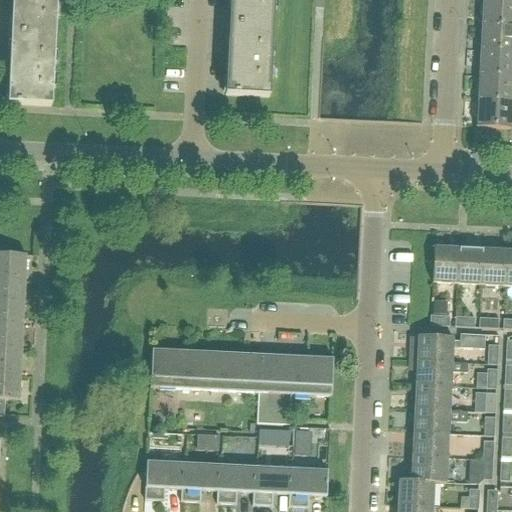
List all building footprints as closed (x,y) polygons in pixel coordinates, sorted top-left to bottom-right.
[(11,0),(10,37),(55,39),(56,0),(11,0)] [(190,8),(189,0),(170,0),(171,9),(190,8)] [(229,0),(228,28),(272,30),(273,0),(229,0)] [(481,28),(511,29),(511,3),(482,2),(481,28)] [(228,28),(224,97),(224,98),(269,100),(272,30),(228,28)] [(479,53),(511,55),(511,29),(481,28),(479,53)] [(7,107),(51,109),(55,39),(10,37),(7,107)] [(478,79),(511,80),(511,55),(479,53),(478,79)] [(477,104),(511,106),(511,80),(478,79),(477,104)] [(476,130),(511,132),(511,130),(511,106),(477,104),(477,105),(476,106),(475,118),(476,119),(476,130)] [(431,286),(456,287),(458,252),(431,250),(431,252),(433,252),(431,286)] [(480,288),(482,253),(458,252),(456,287),(480,288)] [(504,289),(506,254),(482,253),(480,288),(504,289)] [(26,258),(0,256),(0,281),(25,283),(26,258)] [(25,283),(0,281),(0,305),(24,307),(25,283)] [(24,307),(0,305),(0,329),(22,331),(24,307)] [(429,329),(449,329),(449,319),(430,318),(429,329)] [(454,330),(474,330),(474,320),(455,319),(454,330)] [(478,331),(498,332),(498,321),(479,320),(478,331)] [(502,332),(511,332),(511,322),(503,322),(502,332)] [(22,331),(0,329),(0,353),(21,355),(22,331)] [(416,362),(416,364),(451,366),(453,341),(417,339),(416,349),(411,349),(410,362),(416,362)] [(497,368),(498,348),(487,348),(487,367),(497,368)] [(21,355),(0,353),(0,377),(20,379),(21,355)] [(151,353),(149,391),(257,396),(256,426),(288,428),(289,398),(331,400),(332,362),(151,353)] [(467,367),(451,366),(416,364),(415,388),(450,390),(451,376),(466,376),(467,367)] [(496,392),(497,372),(487,372),(486,391),(496,392)] [(0,377),(0,401),(4,402),(4,403),(19,403),(20,379),(0,377)] [(415,388),(414,412),(449,414),(450,390),(415,388)] [(511,392),(504,392),(503,412),(511,412),(511,392)] [(495,416),(496,396),(485,396),(485,415),(495,416)] [(449,414),(414,412),(412,436),(448,438),(449,423),(467,424),(467,415),(449,414)] [(511,416),(503,416),(501,435),(511,436),(511,427),(511,416)] [(494,440),(494,420),(484,420),(483,439),(494,440)] [(412,436),(411,460),(447,462),(448,438),(412,436)] [(501,440),(500,459),(510,460),(511,441),(501,440)] [(483,444),(482,463),(492,464),(493,444),(483,444)] [(411,460),(410,484),(433,485),(433,486),(446,487),(447,462),(411,460)] [(491,483),(492,464),(482,463),(481,483),(491,483)] [(500,464),(499,483),(509,484),(510,465),(500,464)] [(182,467),(146,465),(144,503),(164,504),(164,492),(180,493),(181,493),(182,467)] [(218,468),(182,467),(181,493),(180,493),(180,505),(200,506),(200,494),(216,495),(217,495),(218,468)] [(254,470),(218,468),(217,495),(216,495),(216,507),(236,508),(236,496),(252,496),(253,496),(254,470)] [(290,472),(254,470),(253,496),(252,496),(252,508),(272,509),(272,497),(288,498),(289,498),(290,472)] [(289,498),(288,498),(288,510),(307,511),(308,499),(326,500),(327,474),(290,472),(289,498)] [(432,509),(433,486),(433,485),(410,484),(398,483),(397,508),(432,509)] [(460,511),(477,511),(478,511),(479,492),(469,492),(468,500),(460,499),(460,511)] [(496,511),(497,494),(487,493),(485,511),(496,511)]
